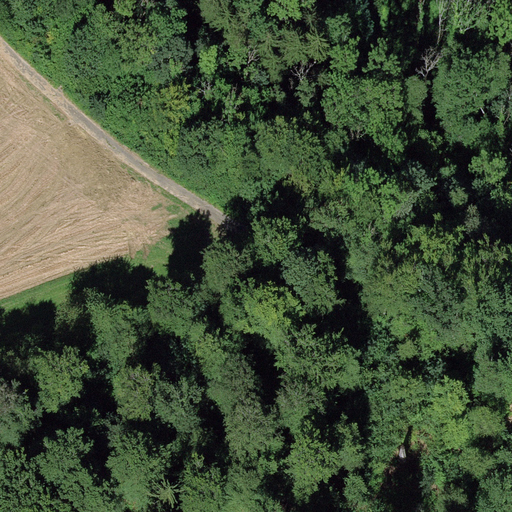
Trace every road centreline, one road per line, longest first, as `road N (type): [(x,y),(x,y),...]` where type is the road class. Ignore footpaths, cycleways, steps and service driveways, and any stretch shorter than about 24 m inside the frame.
road 1 (track): [(511,428),(397,375),(327,367),(182,388),(0,445)]
road 2 (track): [(497,419),(429,337),(328,274),(223,226)]
road 3 (unclassified): [(0,45),(119,153),(223,226)]
